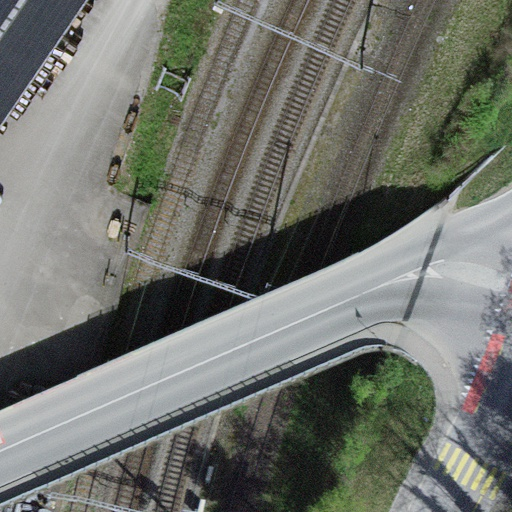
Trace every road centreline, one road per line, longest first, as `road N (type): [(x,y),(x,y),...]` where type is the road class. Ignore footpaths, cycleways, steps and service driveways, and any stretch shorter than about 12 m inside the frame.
road 1 (unclassified): [(0,453),(413,273),(511,278)]
road 2 (tertiary): [(447,511),(511,376)]
